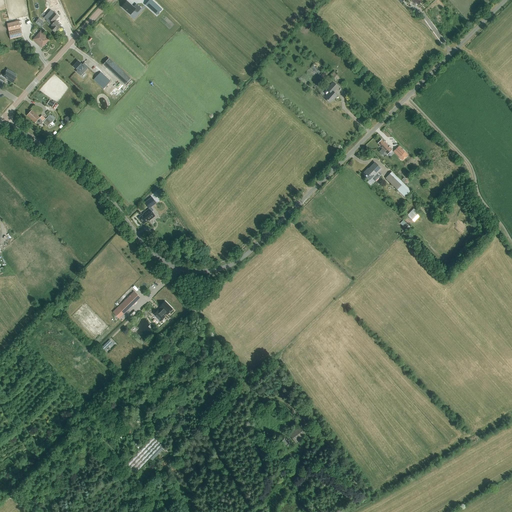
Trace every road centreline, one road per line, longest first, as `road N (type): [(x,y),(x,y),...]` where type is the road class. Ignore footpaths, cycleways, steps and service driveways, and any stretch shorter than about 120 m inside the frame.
road 1 (unclassified): [(4,115),(106,194),(134,235),(171,267),(226,267),(253,250),(506,0)]
road 2 (track): [(511,247),(479,202),(468,165),(405,98)]
road 3 (tertiary): [(4,115),(109,0)]
